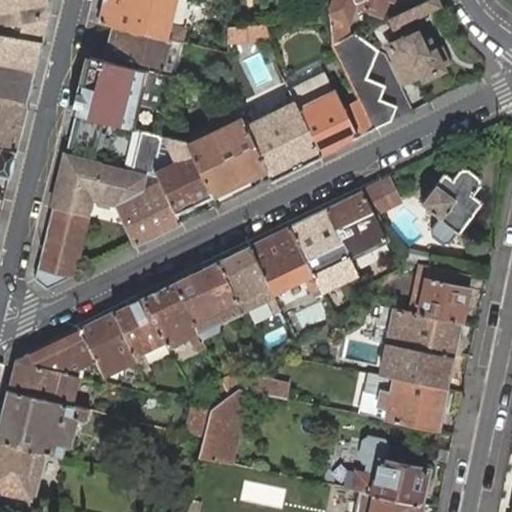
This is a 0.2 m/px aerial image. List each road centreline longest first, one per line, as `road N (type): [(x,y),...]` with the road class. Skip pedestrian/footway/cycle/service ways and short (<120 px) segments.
road 1 (residential): [(511,90),(36,318),(2,311)]
road 2 (residential): [(74,0),(2,311)]
road 3 (residential): [(467,511),(511,296)]
